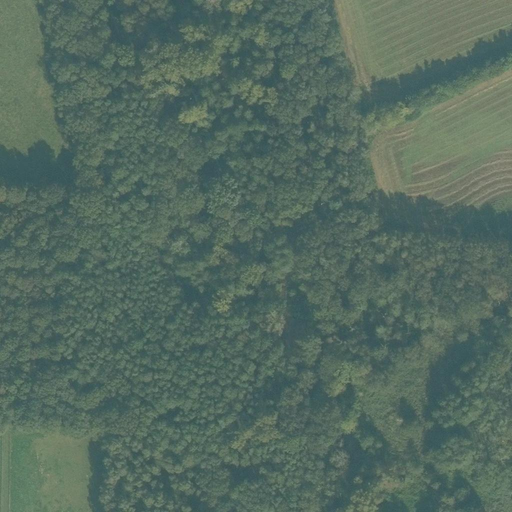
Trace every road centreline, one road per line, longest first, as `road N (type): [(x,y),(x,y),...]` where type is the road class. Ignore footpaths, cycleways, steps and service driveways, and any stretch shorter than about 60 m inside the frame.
road 1 (track): [(317,0),(375,231),(511,254)]
road 2 (track): [(392,237),(382,277),(341,293),(308,322)]
